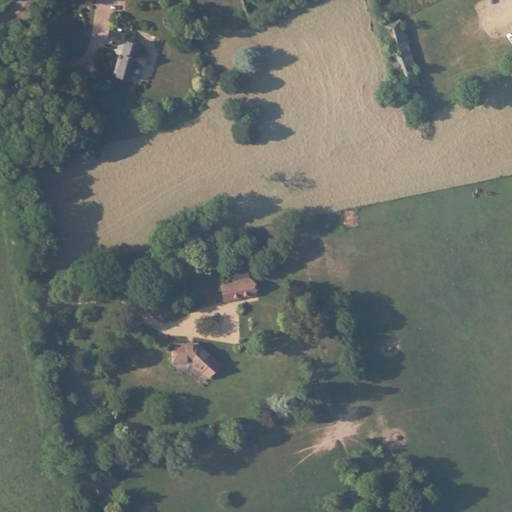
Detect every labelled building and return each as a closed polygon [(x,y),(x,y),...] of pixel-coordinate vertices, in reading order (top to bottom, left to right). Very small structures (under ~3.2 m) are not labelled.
[(380,24),(399,91),(417,86),(405,46),(408,46),(404,35),(401,37),(396,19),(380,24)] [(117,31),(101,27),(98,39),(111,42),(108,51),(110,51),(102,85),(118,89),(125,62),(134,65),(138,55),(129,52),(131,45),(122,43),(126,32),(117,30),(117,31)] [(221,282),(223,291),(239,287),(238,279),(221,282)] [(239,287),(223,291),(209,294),(213,310),(243,303),(239,287)] [(189,354),(164,357),(164,373),(183,372),(200,390),(213,378),(189,354)]
